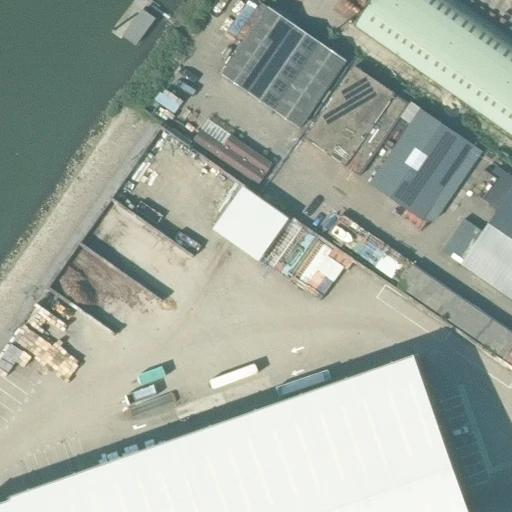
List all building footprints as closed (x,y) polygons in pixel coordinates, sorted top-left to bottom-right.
[(374,0),(356,27),(511,136),(511,37),(458,0),(374,0)] [(346,62),(268,8),(222,75),(300,130),(346,62)] [(354,67),(305,139),(346,168),(360,177),(400,119),(402,120),(384,146),(392,151),(368,185),(426,225),(437,220),(483,153),(420,110),(411,104),(410,105),(396,95),(354,67)] [(201,130),(193,141),(258,186),(273,164),(231,135),(224,146),(201,130)] [(475,181),(469,191),(483,201),(498,211),(511,190),(511,177),(496,167),(491,175),(484,171),(483,170),(475,181)] [(483,233),(460,266),(511,301),(511,190),(498,211),(483,233)] [(464,220),(441,253),(460,266),(483,233),(464,220)] [(469,511),(415,358),(0,503),(0,511),(469,511)]
